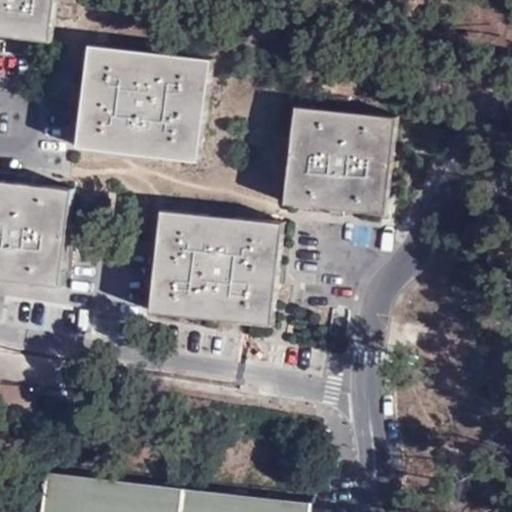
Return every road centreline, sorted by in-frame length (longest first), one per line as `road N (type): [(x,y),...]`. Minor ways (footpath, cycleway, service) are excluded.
road 1 (residential): [(0,332),(365,394)]
road 2 (residential): [(365,394),(379,308),(511,115)]
